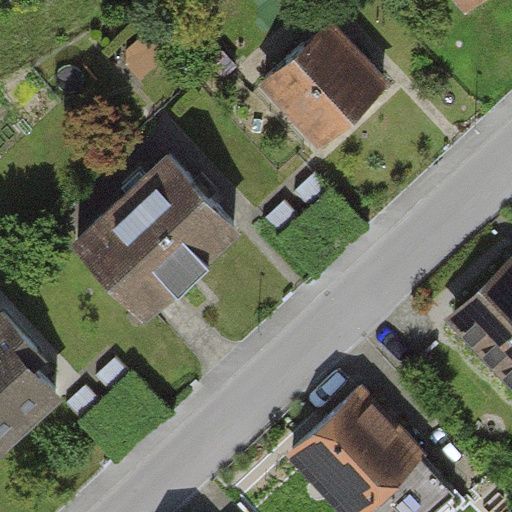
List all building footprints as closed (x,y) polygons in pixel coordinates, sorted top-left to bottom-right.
[(322,137),(383,82),(326,20),(266,76),(322,137)] [(143,308),(235,223),(171,153),(79,238),(143,308)] [(511,261),(456,314),(511,373),(511,261)] [(0,428),(51,378),(0,325),(0,428)] [(451,511),(465,500),(361,387),(294,448),(353,511),(451,511)]
